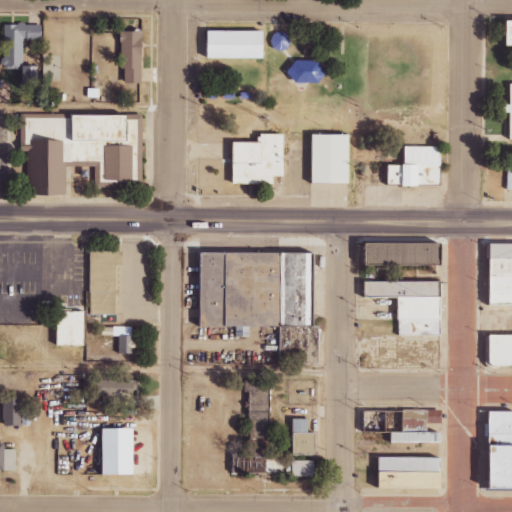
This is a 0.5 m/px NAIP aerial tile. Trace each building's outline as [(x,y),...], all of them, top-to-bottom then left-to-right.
[(511,19),(495,19),(495,44),(511,44),(511,19)] [(24,40),(43,41),(43,25),(5,24),(4,68),(23,69),(24,40)] [(214,31),(214,59),(270,60),(271,32),(214,31)] [(143,84),(143,32),(121,32),(122,69),(126,69),(126,84),(143,84)] [(511,139),(511,83),(504,83),(504,108),(503,108),(503,139),(511,139)] [(27,121),(27,149),(35,149),(34,201),(73,201),(74,165),(108,166),(108,186),(146,186),(146,122),(135,122),(135,115),(79,114),(79,121),(27,121)] [(268,136),(268,145),(241,145),(240,187),(281,188),(282,179),(292,179),(293,136),(268,136)] [(319,136),(318,185),(357,185),(357,137),(319,136)] [(411,148),(411,167),(395,167),(395,187),(447,187),(448,148),(411,148)] [(511,242),(481,243),(481,305),(511,304),(511,242)] [(372,243),(372,264),(448,265),(448,243),(372,243)] [(117,315),(118,266),(122,266),(123,252),(91,252),(90,315),(117,315)] [(207,253),(207,327),(289,327),(289,253),(207,253)] [(289,327),(322,328),(322,253),(289,253),(289,327)] [(372,283),(372,298),(405,298),(449,298),(449,283),(372,283)] [(405,298),(405,320),(449,319),(449,298),(405,298)] [(86,347),(86,312),(60,312),(59,346),(86,347)] [(405,320),(405,337),(449,337),(449,319),(405,320)] [(289,327),(288,365),(326,365),(326,328),(322,328),(289,327)] [(511,365),(511,334),(480,334),(480,365),(511,365)] [(270,382),(250,380),(246,437),(266,438),(268,422),(267,422),(270,382)] [(22,427),(23,399),(3,398),(2,426),(22,427)] [(435,410),(395,409),(394,431),(421,431),(421,422),(435,422),(435,410)] [(478,411),(477,488),(511,488),(511,410),(511,411),(511,412),(478,411)] [(294,455),(317,455),(317,434),(309,434),(310,420),(295,419),(294,455)] [(136,429),(104,429),(105,476),(137,475),(136,429)] [(432,443),(433,433),(384,431),(384,441),(432,443)] [(267,473),(268,460),(239,459),(238,472),(267,473)] [(316,462),(295,461),(294,476),(316,476),(316,462)]
